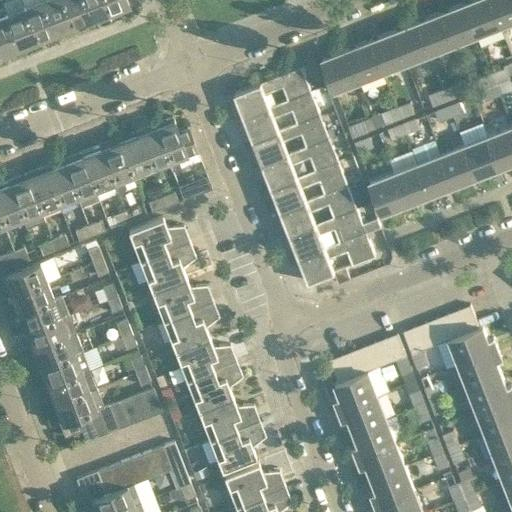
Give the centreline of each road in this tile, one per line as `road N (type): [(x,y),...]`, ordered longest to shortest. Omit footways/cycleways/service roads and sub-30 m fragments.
road 1 (residential): [(281,327),(275,286),(189,68)]
road 2 (residential): [(281,327),(487,247)]
road 3 (residential): [(0,138),(189,68)]
road 4 (residential): [(348,511),(286,367),(281,327)]
road 5 (residential): [(189,68),(367,0)]
road 6 (residential): [(53,511),(0,380)]
